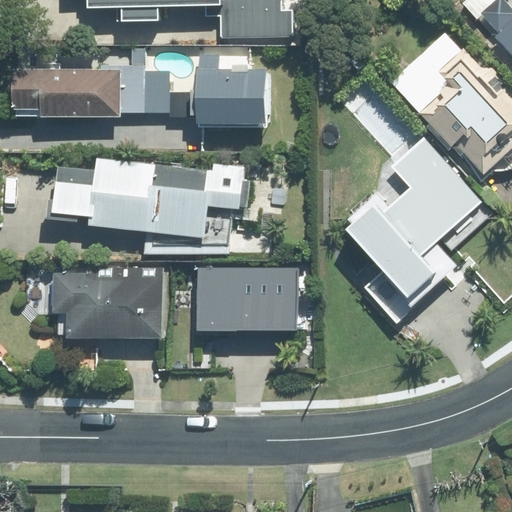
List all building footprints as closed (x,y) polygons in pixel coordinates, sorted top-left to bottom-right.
[(93,0),(93,7),(120,7),(120,21),(164,20),(164,6),(211,4),(211,16),(223,16),(224,38),(300,37),(299,9),(285,9),(284,0),(93,0)] [(511,4),(508,0),(498,0),(484,14),(511,44),(511,4)] [(511,95),(451,29),(393,81),(481,178),(511,149),(511,95)] [(223,54),(201,54),(200,127),(273,127),(273,69),(223,68),(223,54)] [(173,68),(21,68),(21,119),(124,119),(124,112),(173,112),(173,68)] [(421,171),(358,228),(430,307),(460,280),(442,260),(497,210),(429,135),(407,155),(421,171)] [(59,167),(53,218),(148,229),(148,255),(235,256),(236,209),(244,210),(249,169),(214,165),(214,172),(102,158),(100,172),(59,167)] [(165,337),(166,268),(86,267),(85,275),(56,274),(55,314),(74,314),(74,335),(165,337)] [(302,269),(202,267),(201,330),(301,332),(302,269)] [(511,289),(505,279),(470,304),(481,320),(511,297),(511,289)]
